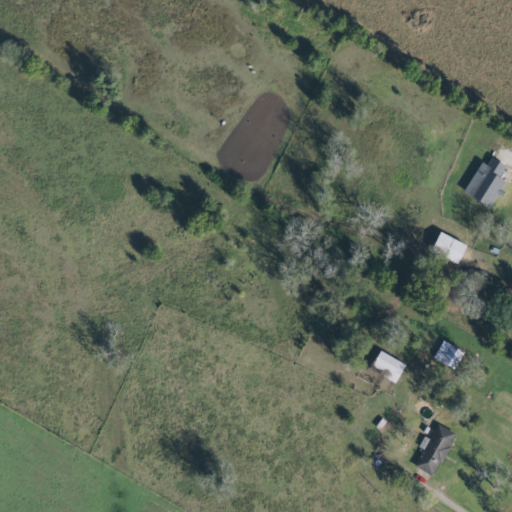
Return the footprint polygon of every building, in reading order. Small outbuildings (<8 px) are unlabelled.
[(463,191),(491,208),(506,181),(499,176),(505,165),(491,157),(487,165),(481,161),(463,191)] [(432,253),(461,264),(468,243),(439,233),(432,253)] [(464,351),(442,340),(433,358),(454,369),(464,351)] [(406,364),(381,351),(372,367),(398,381),(406,364)] [(414,466),(433,477),(456,434),(437,424),(429,439),(423,436),(417,446),(423,449),(414,466)]
